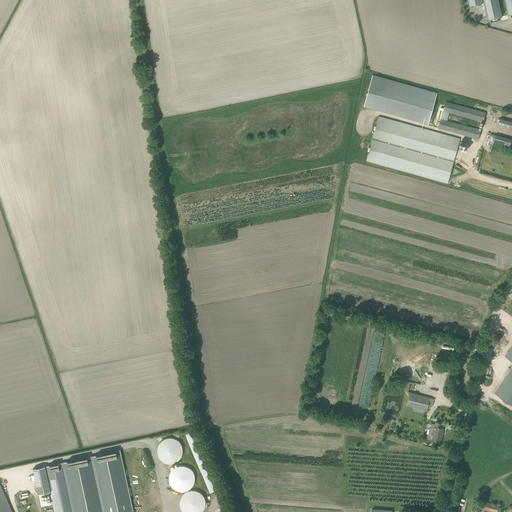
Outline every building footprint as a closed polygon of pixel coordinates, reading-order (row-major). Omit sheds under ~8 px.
[(511,13),(511,0),(483,0),(488,19),(502,16),(498,0),(503,0),(507,15),(508,19),(509,19),(511,18),(511,14),(511,13)] [(372,75),(364,107),(428,125),(437,93),(372,75)] [(483,122),(486,113),(445,101),(443,110),(450,112),(483,122)] [(437,118),(441,119),(438,128),(479,139),(479,138),(481,130),(447,120),(450,112),(443,110),(444,108),(440,107),(437,118)] [(366,161),(448,183),(460,139),(378,116),(366,161)] [(511,129),(511,121),(500,118),(498,126),(511,129)] [(493,142),(509,147),(511,140),(495,135),(493,142)] [(410,393),(407,405),(427,410),(430,398),(410,393)] [(436,422),(434,429),(430,428),(427,438),(432,439),(441,441),(442,436),(441,436),(443,428),(441,427),(442,423),(436,422)] [(157,448),(157,451),(157,453),(158,455),(159,457),(160,459),(161,460),(163,462),(165,463),(167,463),(170,463),(172,463),(174,463),(176,462),(178,460),(180,459),(181,457),(182,455),(182,453),(183,451),(182,448),(182,446),(181,444),(180,442),(178,441),(176,439),(174,438),(172,438),(170,438),(167,438),(165,438),(163,439),(161,441),(160,442),(159,444),(158,446),(157,448)] [(133,511),(120,450),(63,462),(73,511),(133,511)] [(73,511),(63,462),(33,469),(39,494),(51,491),(54,511),(73,511)] [(170,475),(169,478),(170,480),(170,482),(171,484),(172,486),(174,487),(176,489),(178,490),(180,490),(182,490),(184,490),(187,490),(189,489),(190,487),(192,486),(193,484),(194,482),(195,480),(195,478),(195,475),(194,473),(193,471),(192,469),(190,468),(189,466),(187,466),(184,465),(182,465),(180,465),(178,466),(176,466),(174,468),(172,469),(171,471),(170,473),(170,475)] [(12,511),(0,484),(0,511),(12,511)] [(201,493),(200,492),(199,492),(198,491),(197,491),(197,490),(196,490),(195,490),(194,490),(193,490),(192,490),(191,490),(190,490),(189,491),(188,491),(187,491),(186,492),(185,493),(184,493),(183,494),(183,495),(182,495),(182,496),(181,497),(181,498),(180,499),(180,500),(180,501),(180,502),(180,503),(180,504),(180,505),(180,506),(181,507),(181,508),(181,509),(182,510),(182,511),(183,511),(201,511),(202,511),(203,511),(203,510),(204,509),(205,508),(205,507),(205,506),(206,505),(206,504),(206,503),(206,502),(205,501),(205,500),(205,499),(205,498),(204,497),(204,496),(203,495),(202,494),(201,493)] [(478,507),(495,511),(496,511),(499,506),(480,501),(478,507)]
